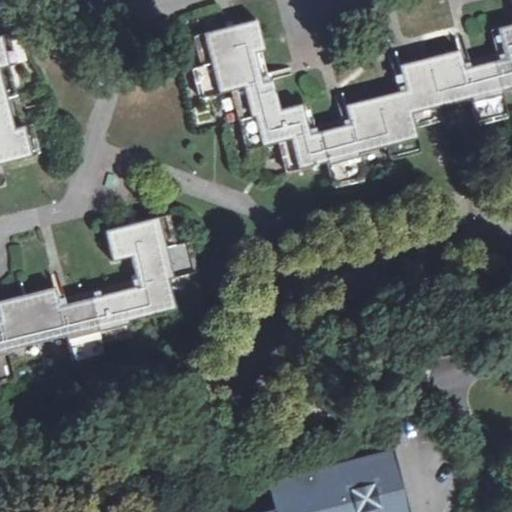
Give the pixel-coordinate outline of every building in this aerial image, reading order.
[(257,21),(194,35),(202,66),(193,68),(201,98),(232,90),(248,150),(279,142),(288,171),(326,162),(332,185),(363,178),(356,154),(388,147),(390,157),(419,151),(414,126),(435,121),(443,119),(439,106),(471,99),(477,124),(507,116),(501,92),(511,88),(511,0),(511,4),(511,24),(495,28),(502,58),(463,67),(459,50),(421,60),(398,65),(404,90),(344,105),(347,123),(309,133),(302,103),(280,108),(272,80),(264,82),(257,52),(265,50),(257,21)] [(0,74),(0,168),(20,164),(13,134),(4,135),(0,119),(0,74),(0,75),(0,74)] [(0,381),(13,378),(6,354),(66,340),(73,363),(103,355),(99,341),(130,334),(127,325),(173,312),(164,279),(194,272),(187,243),(159,250),(151,221),(96,236),(105,266),(125,260),(133,288),(51,310),(46,293),(0,305),(0,381)] [(429,362),(456,355),(451,335),(424,342),(429,362)] [(272,509),(272,511),(407,511),(392,449),(265,480),(272,509)]
